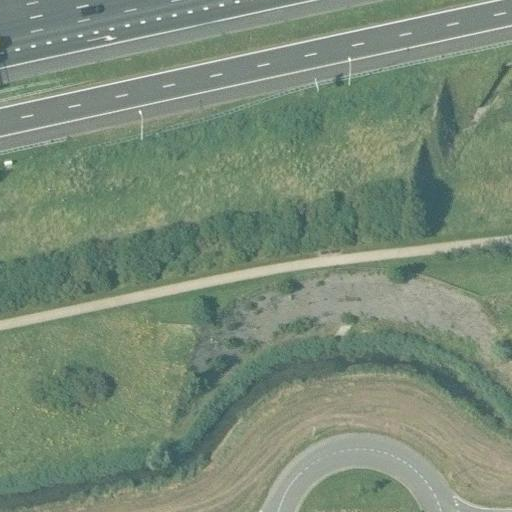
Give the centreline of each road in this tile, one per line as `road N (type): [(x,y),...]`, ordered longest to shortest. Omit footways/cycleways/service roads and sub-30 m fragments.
road 1 (motorway): [(0,125),(511,10)]
road 2 (secondary): [(440,511),(418,475),(360,450),(300,473),(277,511)]
